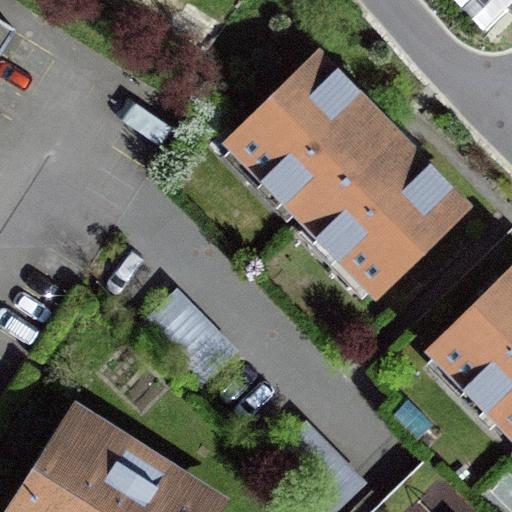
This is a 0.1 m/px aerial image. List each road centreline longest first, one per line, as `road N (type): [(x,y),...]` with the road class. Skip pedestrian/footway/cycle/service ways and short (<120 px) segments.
road 1 (residential): [(0,255),(62,161),(124,214)]
road 2 (residential): [(394,0),(496,109)]
